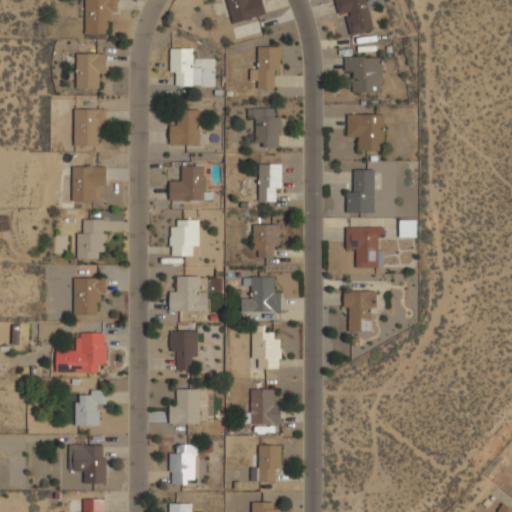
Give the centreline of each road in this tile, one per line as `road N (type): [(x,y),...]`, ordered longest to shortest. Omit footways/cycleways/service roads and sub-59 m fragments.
road 1 (residential): [(136,511),(137,68),(153,0)]
road 2 (residential): [(297,0),(310,56),(310,511)]
